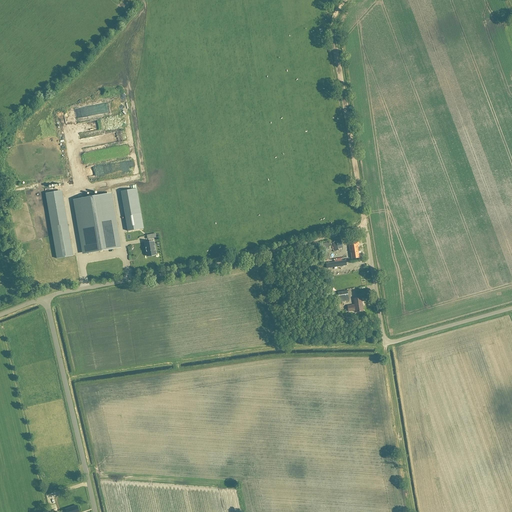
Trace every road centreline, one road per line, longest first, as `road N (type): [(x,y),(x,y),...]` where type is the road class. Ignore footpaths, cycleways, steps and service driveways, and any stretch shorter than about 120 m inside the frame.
road 1 (unclassified): [(384,344),(363,228),(45,297)]
road 2 (track): [(345,0),(332,28),(363,228)]
road 3 (unclassified): [(96,511),(45,297)]
road 4 (unclassified): [(384,344),(511,308)]
